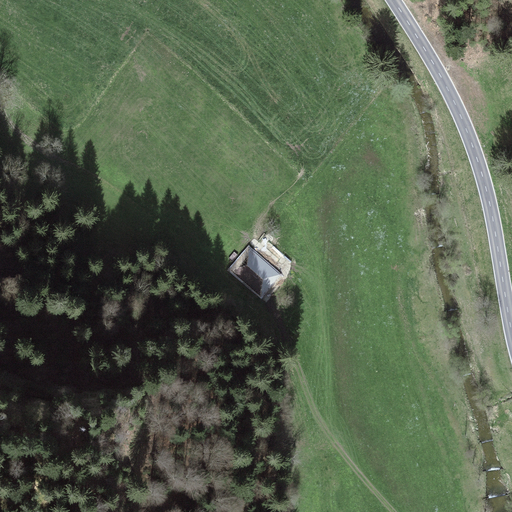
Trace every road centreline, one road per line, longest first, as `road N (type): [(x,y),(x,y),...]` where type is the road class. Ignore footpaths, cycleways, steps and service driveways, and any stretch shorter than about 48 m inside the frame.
road 1 (secondary): [(511,333),(489,204),(464,123),(393,0)]
road 2 (track): [(396,511),(310,411),(273,310),(251,297)]
